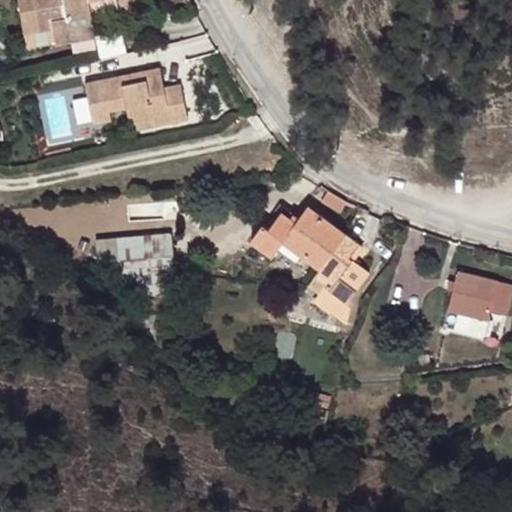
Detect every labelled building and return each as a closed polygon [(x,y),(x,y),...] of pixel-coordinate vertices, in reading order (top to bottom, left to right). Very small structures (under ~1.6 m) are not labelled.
[(19,0),(25,33),(43,30),(39,8),(64,4),(66,17),(53,20),(54,28),(57,44),(72,41),(71,35),(95,31),(90,1),(90,0),(19,0)] [(39,8),(43,30),(54,28),(53,20),(66,17),(64,4),(39,8)] [(96,37),(95,31),(71,35),(72,41),(96,37)] [(94,122),(112,119),(111,112),(127,109),(131,124),(154,119),(155,126),(188,119),(181,84),(164,87),(160,67),(144,70),(145,79),(138,81),(136,72),(86,82),(94,122)] [(144,70),(136,72),(138,81),(145,79),(144,70)] [(111,112),(112,119),(115,134),(155,126),(154,119),(131,124),(127,109),(111,112)] [(330,187),(322,181),(318,193),(342,211),(350,199),(338,192),(330,187)] [(297,221),(300,217),(279,202),(264,223),(271,227),(283,212),(297,221)] [(346,234),(346,233),(308,206),(300,217),(297,221),(283,212),(271,227),(264,223),(252,240),(272,256),(283,242),(286,238),(306,253),(304,257),(320,268),(346,234)] [(100,223),(101,239),(172,233),(171,214),(143,216),(143,219),(100,223)] [(98,240),(99,258),(175,271),(174,256),(172,233),(101,239),(98,240)] [(316,298),(348,321),(353,297),(370,272),(354,260),(364,246),(346,233),(346,234),(320,268),(316,274),(328,282),(320,292),(316,298)] [(283,242),(304,257),(306,253),(286,238),(283,242)] [(175,271),(99,258),(100,277),(122,275),(124,296),(145,294),(177,292),(175,271)] [(511,282),(459,271),(456,280),(454,290),(450,309),(490,319),(493,305),(509,308),(511,294),(511,282)] [(309,284),(320,292),(328,282),(316,274),(309,284)] [(454,290),(456,280),(450,279),(448,289),(454,290)] [(177,292),(145,294),(146,314),(179,311),(177,292)] [(393,327),(390,327),(390,335),(399,335),(399,331),(394,331),(393,327)] [(313,393),(311,398),(330,402),(331,397),(313,393)] [(330,402),(311,398),(308,412),(326,416),(330,402)] [(326,416),(308,412),(307,418),(325,423),(326,416)]
